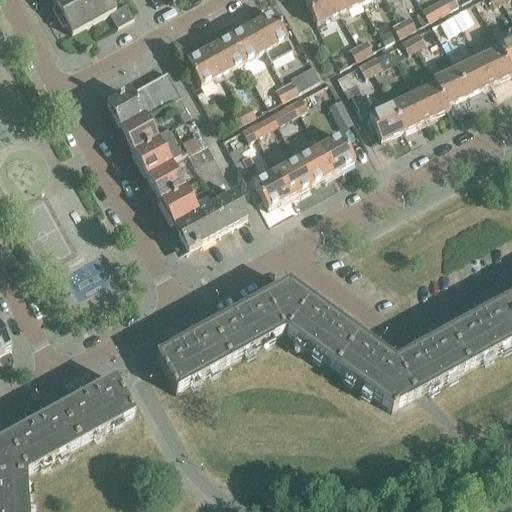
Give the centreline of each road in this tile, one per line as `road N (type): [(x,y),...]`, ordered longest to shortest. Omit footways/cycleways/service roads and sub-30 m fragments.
road 1 (residential): [(285,253),(395,331),(511,270)]
road 2 (residential): [(285,253),(511,126)]
road 3 (residential): [(177,310),(63,92)]
road 4 (residential): [(53,378),(177,310)]
road 5 (residential): [(177,310),(285,253)]
